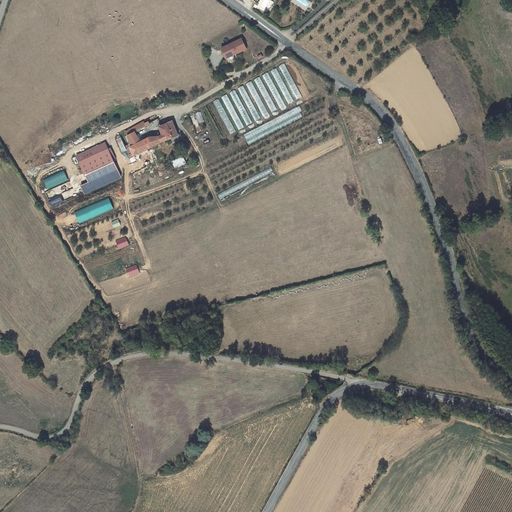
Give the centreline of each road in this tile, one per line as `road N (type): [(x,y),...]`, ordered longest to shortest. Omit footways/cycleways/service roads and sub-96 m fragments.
road 1 (tertiary): [(225,0),(382,113),(418,174),(474,340),(511,379)]
road 2 (tertiary): [(511,413),(364,381),(325,407),(266,511)]
road 3 (unknown): [(373,237),(386,313),(327,375)]
